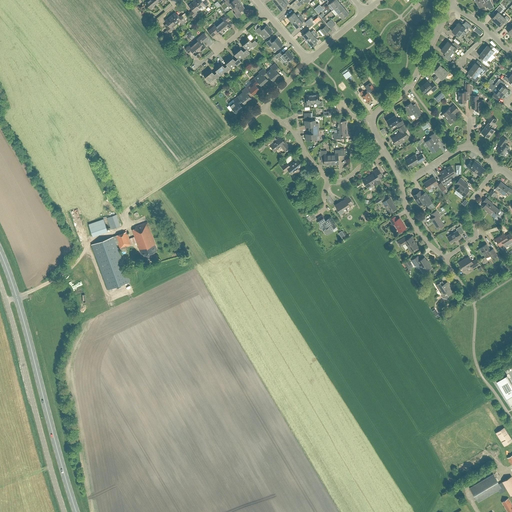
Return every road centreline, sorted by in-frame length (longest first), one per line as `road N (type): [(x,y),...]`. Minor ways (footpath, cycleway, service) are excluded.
road 1 (primary): [(76,511),(16,297)]
road 2 (unclassified): [(64,511),(5,300)]
road 3 (unclassified): [(140,199),(236,135),(262,108)]
road 4 (residential): [(372,119),(411,82),(449,4)]
road 5 (residential): [(444,259),(474,237),(471,199),(498,165)]
